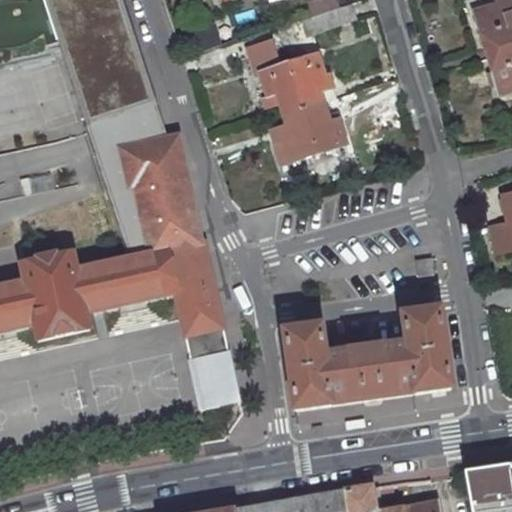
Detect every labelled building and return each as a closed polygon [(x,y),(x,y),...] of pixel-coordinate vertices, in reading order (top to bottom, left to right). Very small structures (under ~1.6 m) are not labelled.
[(331,0),(309,0),(311,5),(313,4),(316,11),(333,5),(331,0)] [(511,2),(474,13),(498,94),(511,90),(511,2)] [(29,6),(38,49),(50,47),(41,3),(29,6)] [(311,5),(303,8),(305,15),(316,11),(313,4),(311,5)] [(344,6),(287,26),(291,38),(348,19),(344,6)] [(215,27),(188,37),(192,52),(220,43),(215,27)] [(223,53),(196,62),(201,76),(228,67),(223,53)] [(287,65),(301,110),(321,103),(331,99),(318,56),(287,65)] [(287,65),(260,74),(271,109),(279,106),(282,116),(301,110),(287,65)] [(321,103),(301,110),(316,155),(346,146),(364,140),(356,115),(338,120),(338,121),(328,124),(321,103)] [(301,110),(282,116),(285,126),(270,131),(280,166),(316,155),(301,110)] [(0,335),(36,327),(40,340),(53,337),(54,341),(75,336),(75,333),(89,330),(86,316),(178,295),(187,331),(209,326),(223,323),(205,242),(201,241),(178,137),(120,151),(128,187),(133,186),(142,224),(129,227),(135,258),(76,271),(72,255),(57,258),(56,255),(36,261),(37,263),(22,266),(25,281),(0,286),(0,335)] [(71,165),(0,180),(0,215),(78,198),(71,165)] [(511,194),(503,196),(507,223),(491,226),(496,254),(511,250),(511,194)] [(52,219),(63,247),(109,229),(98,201),(52,219)] [(436,257),(419,260),(423,275),(439,272),(436,257)] [(441,313),(404,318),(409,347),(326,357),(322,330),(286,335),(297,412),(452,390),(441,313)] [(223,323),(209,326),(214,350),(229,347),(223,323)] [(511,511),(511,472),(459,480),(462,511),(511,511)] [(375,511),(370,488),(342,493),(345,511),(434,511),(433,506),(401,511),(375,511)] [(345,511),(342,493),(238,511),(345,511)]
